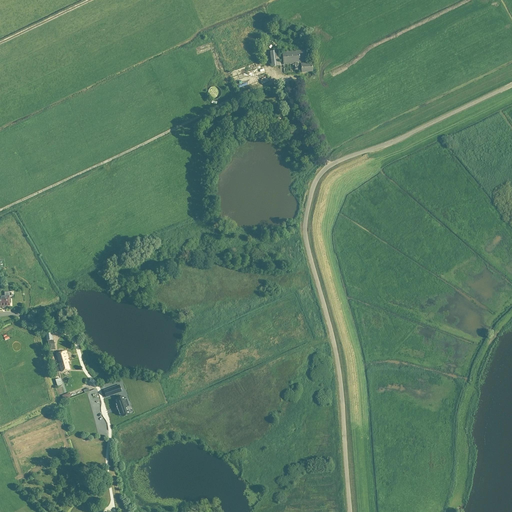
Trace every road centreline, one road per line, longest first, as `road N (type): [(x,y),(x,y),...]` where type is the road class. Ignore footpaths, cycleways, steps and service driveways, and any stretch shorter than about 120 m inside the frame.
road 1 (unclassified): [(349,511),(338,366),(305,241),(313,184),(340,160),(511,85)]
road 2 (unclassified): [(114,511),(100,393),(68,336),(21,317)]
